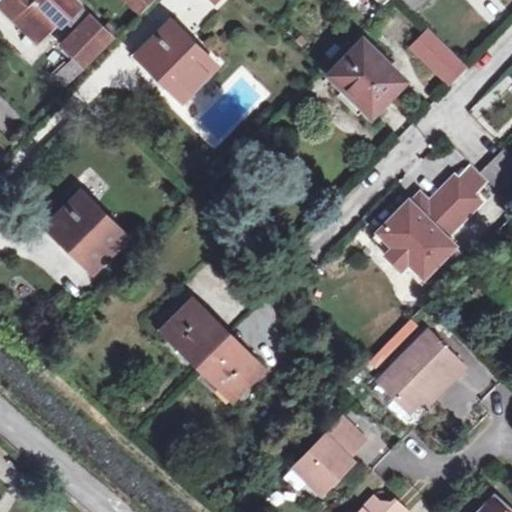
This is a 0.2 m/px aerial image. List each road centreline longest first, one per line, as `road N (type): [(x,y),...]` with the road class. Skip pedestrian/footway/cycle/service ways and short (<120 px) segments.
road 1 (residential): [(119,511),(0,407)]
road 2 (unknown): [(83,94),(38,134),(0,206)]
